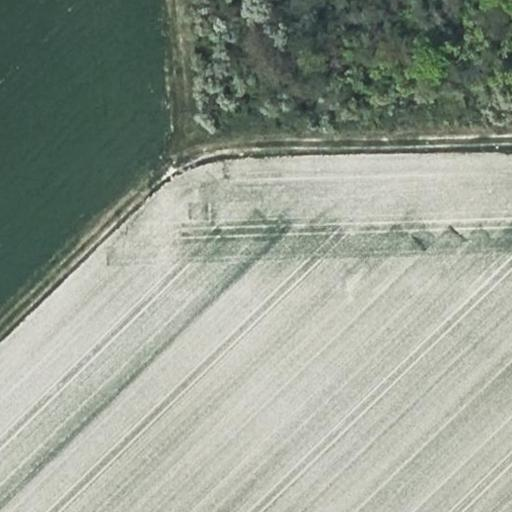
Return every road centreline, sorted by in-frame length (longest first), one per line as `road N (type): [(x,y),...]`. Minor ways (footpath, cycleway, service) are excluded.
road 1 (track): [(0,330),(209,135),(511,121)]
road 2 (track): [(209,135),(198,0)]
